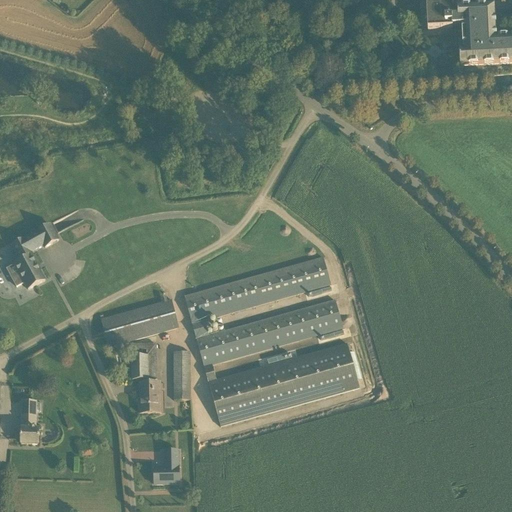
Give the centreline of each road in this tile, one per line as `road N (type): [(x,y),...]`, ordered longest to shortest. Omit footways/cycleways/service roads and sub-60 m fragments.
road 1 (unclassified): [(315,106),(255,208),(229,236),(2,358),(0,492)]
road 2 (unclassified): [(511,283),(374,147)]
road 3 (unclassified): [(315,106),(180,0)]
road 4 (unclassified): [(511,100),(413,109),(374,147)]
